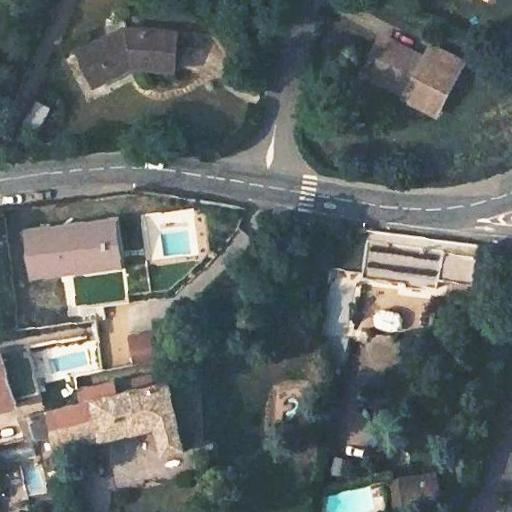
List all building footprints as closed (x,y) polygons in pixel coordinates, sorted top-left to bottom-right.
[(125,68),(133,66),(171,68),(174,28),(136,25),(110,37),(107,31),(81,44),(90,62),(80,67),(90,85),(125,68)] [(365,60),(369,62),(367,66),(394,80),(401,67),(416,75),(409,88),(438,103),(463,54),(434,40),(427,54),(384,31),(384,34),(374,52),(370,50),(365,60)] [(90,62),(81,44),(72,49),(80,67),(90,62)] [(18,123),(32,131),(45,109),(30,101),(18,123)] [(358,268),(386,273),(386,278),(397,280),(403,286),(415,288),(415,284),(434,287),(435,282),(468,286),(473,256),(440,252),(440,248),(401,242),(363,237),(358,268)] [(129,336),(133,362),(164,357),(170,330),(129,336)] [(0,407),(13,404),(0,360),(0,407)] [(14,416),(19,438),(51,430),(55,447),(155,425),(161,451),(184,446),(169,379),(150,384),(148,374),(114,383),(113,379),(77,389),(79,399),(73,401),(46,408),(14,416)] [(46,408),(73,401),(67,374),(39,380),(46,408)] [(27,440),(0,445),(0,462),(31,455),(27,440)] [(388,478),(393,506),(433,501),(437,500),(433,472),(388,478)]
